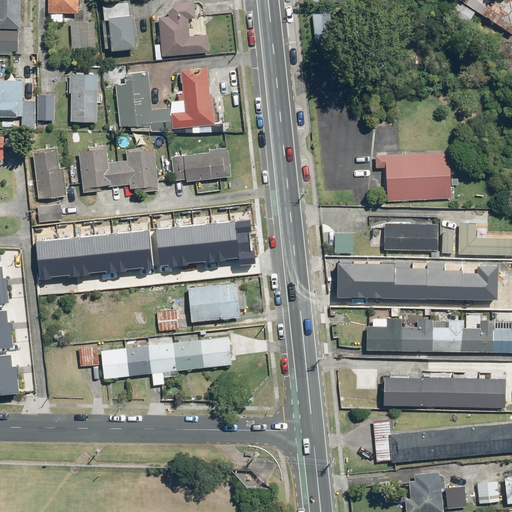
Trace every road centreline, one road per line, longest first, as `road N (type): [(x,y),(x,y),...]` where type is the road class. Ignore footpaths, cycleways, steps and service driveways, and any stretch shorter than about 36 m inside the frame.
road 1 (secondary): [(310,431),(262,0)]
road 2 (secondary): [(0,425),(310,431)]
